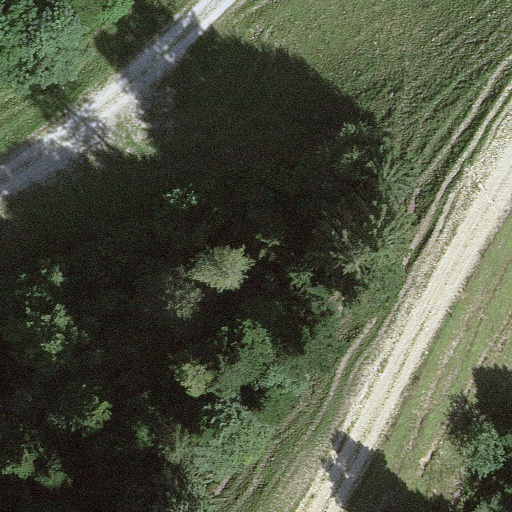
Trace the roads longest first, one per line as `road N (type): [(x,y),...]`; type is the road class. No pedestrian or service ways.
road 1 (track): [(323,511),(511,164)]
road 2 (track): [(0,179),(133,78),(218,0)]
